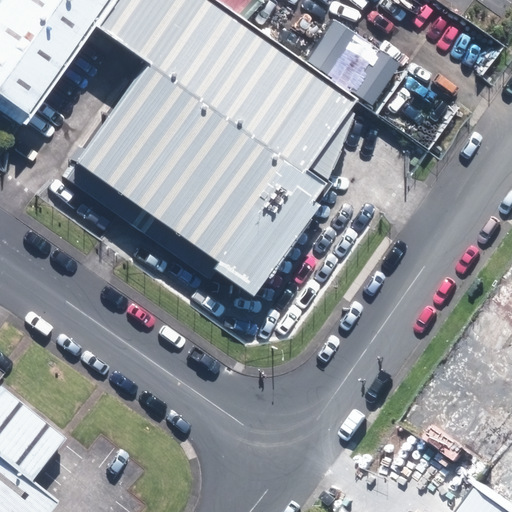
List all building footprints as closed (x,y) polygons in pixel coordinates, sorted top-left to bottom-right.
[(205,278),(244,305),(324,193),(318,188),(345,123),(338,118),(343,111),(185,0),(0,0),(0,117),(19,131),(85,36),(138,74),(68,173),(209,272),(205,278)] [(300,65),(321,78),(347,37),(326,23),(300,65)] [(340,92),(362,107),(389,66),(368,52),(340,92)] [(0,511),(29,511),(42,496),(17,475),(51,434),(0,392),(0,511)] [(452,511),(511,511),(511,509),(474,482),(452,511)]
